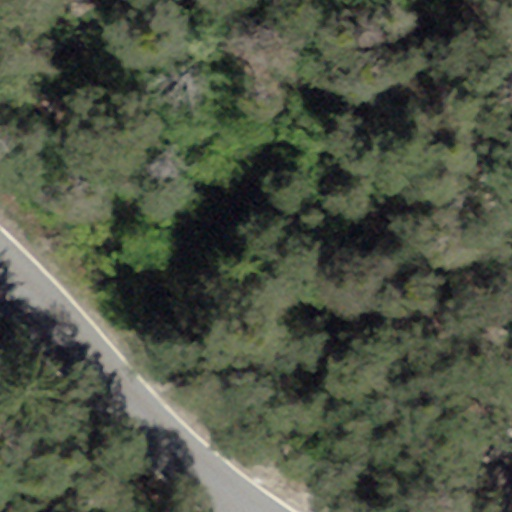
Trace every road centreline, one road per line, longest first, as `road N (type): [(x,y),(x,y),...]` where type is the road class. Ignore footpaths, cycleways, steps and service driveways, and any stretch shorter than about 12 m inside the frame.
road 1 (unclassified): [(0,268),(240,511)]
road 2 (track): [(0,467),(131,511)]
